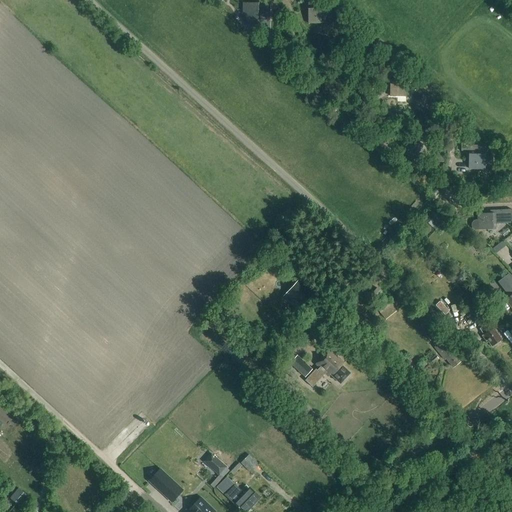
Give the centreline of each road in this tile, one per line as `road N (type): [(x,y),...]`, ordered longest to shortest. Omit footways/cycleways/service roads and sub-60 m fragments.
road 1 (unclassified): [(511,391),(87,0)]
road 2 (track): [(373,257),(443,187),(449,140),(430,124),(384,121),(370,103),(365,67),(353,57),(318,58),(301,49),(280,0)]
road 3 (track): [(382,266),(354,302),(353,319),(425,382),(452,432),(511,491)]
road 4 (tertiary): [(343,511),(511,391)]
